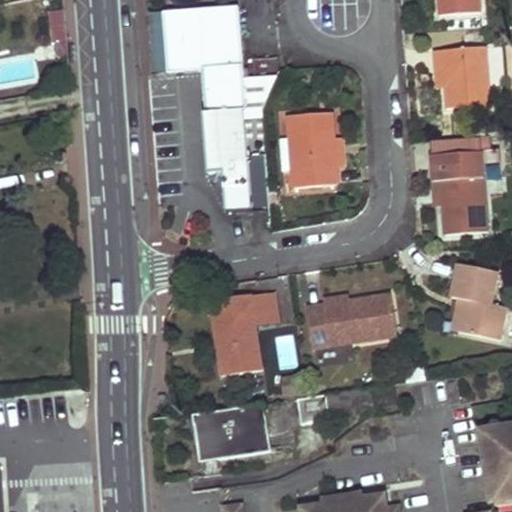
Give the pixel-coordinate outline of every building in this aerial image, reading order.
[(438,0),(440,16),(481,13),(480,0),(438,0)] [(238,11),(163,16),(167,77),(202,75),(205,117),(243,113),(246,113),(238,11)] [(444,69),(446,90),(447,108),(492,105),(488,47),(434,51),(436,69),(444,69)] [(436,69),(438,90),(446,90),(444,69),(436,69)] [(294,171),(296,188),(339,185),(337,167),(335,137),(333,112),(290,115),(292,139),(294,171)] [(222,176),(226,216),(251,214),(243,113),(205,117),(203,117),(207,177),(222,176)] [(335,137),(337,167),(345,166),(342,136),(335,137)] [(294,171),(292,139),(282,139),(285,172),(294,171)] [(440,181),(442,206),(444,233),(488,231),(482,151),(431,155),(433,182),(440,181)] [(433,182),(435,207),(442,206),(440,181),(433,182)] [(465,300),(459,332),(501,340),(507,308),(493,305),(499,274),(459,265),(452,297),(457,298),(465,300)] [(278,294),(212,303),(222,377),(265,372),(259,327),(281,325),(278,294)] [(317,350),(333,347),(393,337),(385,297),(325,306),(310,310),(317,350)] [(457,298),(451,330),(459,332),(465,300),(457,298)] [(299,399),(304,426),(330,422),(332,435),(365,412),(374,398),(373,388),(309,397),(299,399)] [(195,415),(202,461),(269,453),(263,404),(195,415)] [(511,429),(505,430),(507,435),(486,439),(494,499),(511,496),(511,429)] [(485,433),(486,439),(507,435),(505,430),(485,433)] [(323,502),(324,508),(366,502),(365,496),(323,502)] [(305,511),(304,511),(387,511),(388,510),(386,499),(366,502),(324,508),(305,511)]
